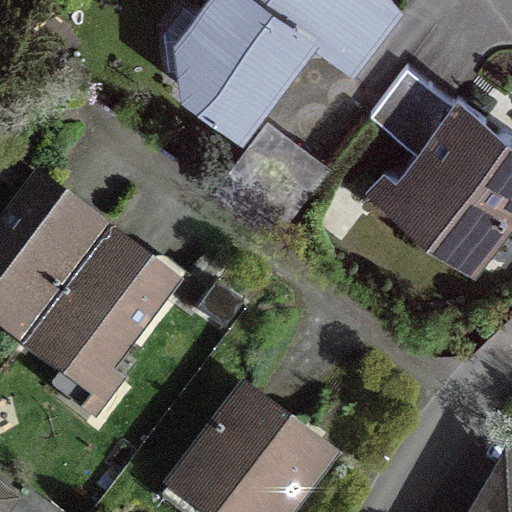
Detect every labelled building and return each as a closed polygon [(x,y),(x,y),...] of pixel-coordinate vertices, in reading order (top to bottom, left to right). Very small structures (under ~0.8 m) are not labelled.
[(206,0),(181,33),(187,81),(238,120),(304,35),(256,0),(206,0)] [(310,41),(341,0),(256,0),(304,35),(310,41)] [(472,258),(511,205),(511,141),(504,136),(498,136),(493,140),(477,127),(483,119),(455,99),(452,103),(404,66),(368,114),(376,120),(416,151),(394,179),(430,207),(420,219),(472,258)] [(283,208),(235,171),(224,186),(271,223),(283,208)] [(39,204),(38,198),(37,193),(34,191),(30,190),(28,192),(0,227),(0,320),(23,338),(103,233),(59,200),(50,202),(39,204)] [(104,372),(162,295),(162,291),(160,287),(156,286),(148,286),(147,276),(146,266),(103,233),(23,338),(67,371),(80,354),(104,372)] [(297,445),(292,447),(279,436),(286,426),(241,391),(180,471),(221,503),(213,511),(286,511),(320,468),(321,459),(317,450),(308,445),(297,445)] [(0,511),(9,502),(0,494),(0,511)]
